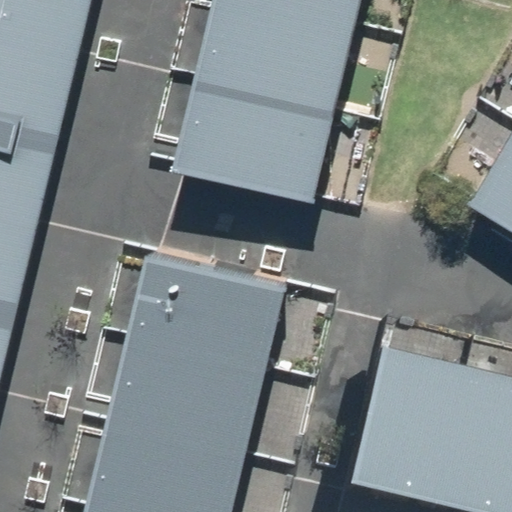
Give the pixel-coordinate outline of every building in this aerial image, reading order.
[(0,0),(0,43),(74,62),(89,0),(0,0)] [(227,0),(215,0),(195,84),(331,116),(352,30),(227,0)] [(227,0),(352,30),(358,0),(227,0)] [(0,134),(53,147),(74,62),(0,43),(0,134)] [(195,84),(175,171),(310,203),(331,116),(195,84)] [(511,231),(511,133),(469,207),(511,231)] [(0,224),(32,233),(53,147),(0,134),(0,224)] [(0,315),(12,318),(32,233),(0,224),(0,315)] [(255,376),(275,290),(144,259),(123,345),(255,376)] [(0,365),(12,318),(0,315),(0,365)] [(235,462),(255,376),(123,345),(103,431),(235,462)] [(353,484),(441,505),(474,365),(386,345),(353,484)] [(441,505),(472,511),(511,511),(511,374),(474,365),(441,505)] [(223,511),(235,462),(103,431),(84,511),(223,511)]
